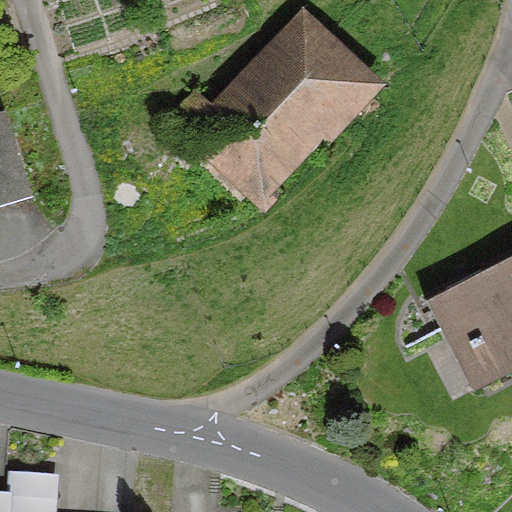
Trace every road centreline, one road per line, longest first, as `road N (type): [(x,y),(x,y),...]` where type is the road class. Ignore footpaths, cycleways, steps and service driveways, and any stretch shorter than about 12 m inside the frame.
road 1 (residential): [(192,436),(265,409),(343,350),(453,200),(511,67)]
road 2 (unknown): [(0,278),(67,266),(87,230),(89,205),(25,0)]
road 3 (tertiary): [(0,396),(192,436)]
road 4 (tertiary): [(192,436),(371,511)]
